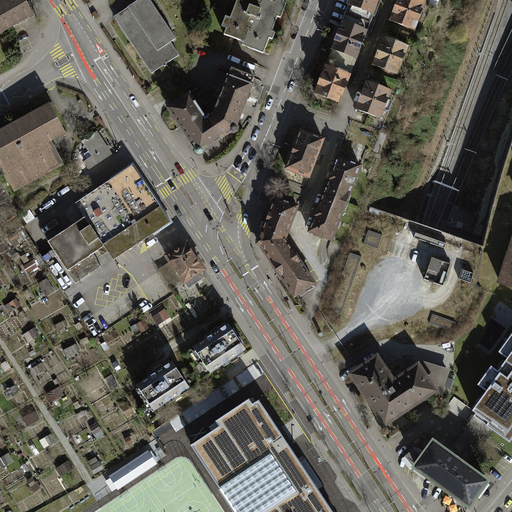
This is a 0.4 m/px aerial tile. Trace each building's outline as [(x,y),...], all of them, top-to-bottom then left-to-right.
[(0,29),(2,29),(3,31),(32,15),(23,0),(5,0),(4,0),(2,0),(0,1),(0,29)] [(129,12),(115,21),(150,74),(177,55),(169,42),(174,39),(148,0),(135,0),(126,7),(129,12)] [(235,0),(222,34),(253,46),(251,50),(261,53),(282,0),(235,0)] [(348,0),(340,22),(364,31),(376,0),(348,0)] [(396,0),(394,5),(389,20),(413,29),(423,2),(416,0),(396,0)] [(340,22),(330,49),(354,58),(360,42),(364,31),(340,22)] [(376,55),(372,65),(396,74),(406,47),(382,38),(376,55)] [(330,49),(323,66),(347,75),(351,67),(354,58),(330,49)] [(347,75),(323,66),(313,93),(337,103),(347,75)] [(172,104),(167,108),(194,150),(200,151),(230,131),(233,126),(253,78),(229,69),(221,90),(212,112),(203,119),(187,94),(172,104)] [(360,95),(355,109),(378,118),(388,90),(364,82),(360,95)] [(167,96),(172,104),(187,94),(189,93),(184,85),(167,96)] [(47,107),(0,132),(0,164),(5,172),(4,173),(12,188),(59,163),(51,148),(50,148),(45,140),(60,131),(47,107)] [(97,131),(82,141),(93,157),(85,162),(90,170),(112,154),(97,131)] [(292,149),(284,168),(307,177),(321,139),(299,131),(292,149)] [(322,194),(344,202),(358,165),(336,157),(329,176),(322,194)] [(83,217),(46,242),(73,283),(99,266),(91,254),(102,246),(111,260),(168,222),(130,165),(73,203),(83,217)] [(317,207),(307,231),(330,239),(344,202),(322,194),(317,207)] [(264,222),(286,230),(296,205),(290,203),(274,197),(264,222)] [(286,230),(264,222),(256,242),(274,269),(294,256),(283,239),(286,230)] [(379,249),(384,236),(370,230),(365,243),(379,249)] [(447,244),(416,234),(415,238),(445,249),(447,244)] [(165,255),(186,288),(200,279),(197,273),(202,269),(184,243),(165,255)] [(511,246),(500,282),(511,285),(511,246)] [(294,256),(274,269),(293,296),(312,283),(294,256)] [(452,265),(432,259),(424,282),(430,284),(443,289),(452,265)] [(474,275),(463,271),(459,280),(471,284),(474,275)] [(167,310),(153,315),(157,326),(172,320),(167,310)] [(226,323),(191,347),(208,373),(244,349),(226,323)] [(487,388),(468,414),(471,416),(490,430),(506,442),(511,433),(511,328),(498,348),(508,356),(498,368),(491,363),(477,381),(487,388)] [(399,417),(399,414),(418,401),(421,402),(427,398),(427,395),(434,391),(418,365),(396,379),(390,378),(377,357),(352,373),(356,380),(355,384),(360,390),(363,390),(375,409),(374,413),(379,418),(381,419),(384,423),(389,420),(393,421),(399,417)] [(170,361),(135,385),(152,410),(187,387),(170,361)] [(421,363),(418,365),(434,391),(441,392),(447,371),(421,363)] [(219,426),(191,445),(235,511),(333,511),(279,429),(259,400),(252,404),(249,399),(216,421),(219,426)] [(445,452),(464,466),(469,459),(490,430),(471,416),(445,452)] [(466,504),(484,480),(464,466),(445,452),(431,442),(421,457),(411,449),(405,454),(414,465),(466,504)] [(148,453),(112,477),(119,486),(154,463),(148,453)]
